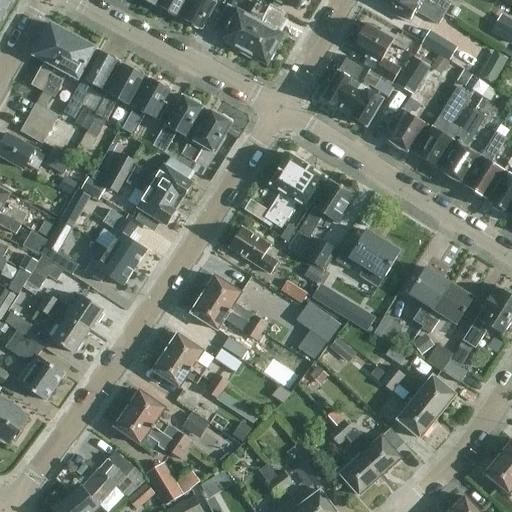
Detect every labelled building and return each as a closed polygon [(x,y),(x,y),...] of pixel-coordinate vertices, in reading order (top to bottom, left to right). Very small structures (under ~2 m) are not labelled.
[(0,0),(0,28),(14,3),(7,0),(0,0)] [(143,0),(158,8),(159,7),(162,0),(143,0)] [(162,0),(159,7),(169,12),(169,14),(175,18),(177,17),(180,18),(189,0),(162,0)] [(203,31),(219,0),(194,0),(184,20),(193,25),(193,28),(198,30),(203,31)] [(304,7),(307,2),(306,0),(274,0),(282,5),(287,3),(300,10),(302,8),(304,7)] [(439,26),(446,15),(419,0),(382,0),(384,2),(382,5),(397,13),(395,16),(410,25),(416,13),(439,26)] [(419,0),(446,15),(452,4),(444,0),(419,0)] [(221,41),(244,53),(270,7),(259,1),(250,18),(237,11),(221,41)] [(268,66),(269,62),(272,62),(275,56),(274,54),(284,37),(280,34),(287,21),(284,19),(286,15),(270,6),(270,7),(244,53),(268,66)] [(491,33),(511,45),(511,21),(502,15),(491,33)] [(45,92),(74,37),(52,25),(35,57),(46,63),(34,86),(45,92)] [(383,32),(381,34),(367,26),(354,48),(368,56),(367,59),(380,67),(376,74),(393,85),(401,71),(384,61),(393,45),(407,53),(412,44),(398,36),(396,39),(383,32)] [(422,44),(451,62),(458,49),(430,32),(422,44)] [(79,81),(96,50),(74,37),(45,92),(56,98),(68,75),(79,81)] [(108,57),(100,52),(84,81),(65,114),(75,119),(91,90),(87,87),(89,84),(105,92),(121,63),(118,62),(117,59),(113,57),(108,57)] [(432,65),(417,54),(396,86),(413,97),(431,69),(430,68),(432,65)] [(450,64),(440,57),(432,69),(442,75),(450,64)] [(366,74),(368,70),(349,59),(340,74),(339,74),(323,101),(345,114),(368,76),(366,74)] [(487,63),(479,77),(494,85),(502,72),(487,63)] [(134,71),(124,65),(88,134),(97,139),(107,121),(108,122),(119,101),(131,108),(147,78),(145,76),(144,73),(137,70),(134,71)] [(473,76),(465,71),(457,82),(466,87),(473,76)] [(376,91),(381,83),(368,76),(345,114),(367,128),(383,101),(368,92),(370,87),(376,91)] [(160,85),(151,80),(122,130),(133,136),(146,114),(158,122),(168,105),(165,103),(172,92),(170,88),(164,84),(160,85)] [(483,98),(490,102),(496,92),(489,87),(483,98)] [(459,89),(416,156),(425,162),(426,166),(431,169),(434,167),(437,169),(461,131),(453,126),(457,122),(472,98),(459,89)] [(192,102),(184,98),(163,133),(155,148),(166,154),(177,134),(188,140),(205,110),(201,108),(201,105),(194,101),(192,102)] [(413,111),(416,114),(421,106),(410,99),(396,122),(393,120),(387,130),(392,133),(387,141),(411,155),(428,127),(410,116),(413,111)] [(58,116),(36,104),(21,132),(43,144),(58,116)] [(75,125),(88,132),(98,113),(86,106),(75,125)] [(487,118),(476,111),(459,138),(461,140),(441,171),(450,177),(455,183),(461,184),(463,185),(482,157),(468,148),(487,118)] [(223,117),(221,118),(211,112),(191,147),(188,145),(182,156),(195,163),(204,148),(215,154),(230,127),(230,121),(223,117)] [(507,140),(497,134),(482,158),(484,160),(467,187),(474,192),(474,195),(480,199),(484,198),(486,200),(504,172),(492,164),(507,140)] [(28,165),(38,171),(46,157),(35,152),(36,151),(8,135),(0,149),(0,156),(25,171),(28,165)] [(45,164),(64,175),(73,160),(54,150),(45,164)] [(136,162),(122,154),(109,178),(97,172),(93,179),(119,193),(136,162)] [(195,164),(182,156),(178,162),(191,169),(195,164)] [(171,157),(165,166),(158,178),(138,166),(132,174),(181,205),(187,195),(189,195),(193,189),(192,187),(194,184),(190,182),(196,172),(191,169),(178,162),(171,157)] [(285,206),(309,167),(293,157),(287,158),(269,186),(286,197),(283,201),(278,197),(265,218),(273,223),(283,206),(285,206)] [(307,210),(327,179),(309,167),(285,206),(283,206),(273,223),(281,229),(295,208),(291,206),(294,202),(307,210)] [(175,214),(181,205),(132,174),(127,183),(147,196),(139,208),(167,226),(170,222),(172,223),(176,217),(175,214)] [(511,176),(508,174),(490,202),(493,204),(493,208),(500,212),(503,210),(511,215),(511,212),(511,176)] [(58,189),(71,196),(78,184),(65,177),(58,189)] [(82,189),(100,200),(106,189),(89,178),(82,189)] [(337,224),(354,197),(331,183),(299,231),(309,238),(323,216),(337,224)] [(8,211),(4,208),(11,195),(0,188),(0,212),(23,225),(29,215),(11,205),(8,211)] [(61,220),(74,229),(91,198),(78,191),(61,220)] [(18,235),(23,225),(0,212),(0,218),(3,220),(0,225),(18,235)] [(136,269),(147,251),(129,239),(137,228),(123,218),(112,235),(117,239),(109,252),(136,269)] [(47,246),(61,253),(74,229),(61,220),(52,236),(47,246)] [(38,233),(47,238),(54,227),(45,221),(38,233)] [(297,229),(290,225),(281,238),(288,243),(297,229)] [(230,248),(270,276),(278,265),(265,256),(271,247),(245,230),(242,231),(230,248)] [(24,246),(39,255),(48,241),(32,232),(24,246)] [(400,252),(367,232),(355,250),(347,245),(336,262),(349,270),(354,261),(364,267),(359,276),(378,288),(400,252)] [(307,261),(323,271),(336,249),(320,239),(307,261)] [(0,257),(4,260),(10,250),(0,244),(0,257)] [(79,266),(61,253),(47,246),(41,255),(73,275),(79,266)] [(124,287),(136,269),(109,252),(100,265),(94,261),(86,273),(101,283),(106,276),(124,287)] [(4,260),(0,257),(0,270),(3,272),(8,262),(4,260)] [(21,269),(31,275),(36,268),(38,264),(27,257),(20,268),(21,269)] [(36,268),(48,276),(57,281),(64,271),(43,257),(38,264),(36,268)] [(306,276),(317,283),(322,275),(311,267),(306,276)] [(37,293),(48,276),(36,268),(31,275),(25,285),(37,293)] [(25,285),(31,275),(21,269),(8,289),(18,295),(25,285)] [(429,318),(448,287),(440,282),(442,279),(427,269),(410,296),(424,305),(419,312),(429,318)] [(241,318),(246,310),(236,304),(242,293),(216,277),(204,296),(241,318)] [(281,292),(301,305),(308,295),(288,282),(281,292)] [(312,298),(322,305),(331,290),(321,284),(312,298)] [(448,287),(429,318),(421,330),(430,336),(443,316),(457,326),(474,299),(458,289),(456,293),(448,287)] [(511,296),(497,287),(463,342),(475,350),(487,332),(481,328),(484,324),(501,334),(504,330),(507,330),(510,325),(508,323),(511,317),(511,296)] [(0,319),(2,321),(8,310),(17,297),(6,290),(0,298),(0,319)] [(60,301),(49,294),(44,302),(54,309),(55,308),(65,315),(90,332),(97,321),(100,323),(105,315),(103,313),(104,311),(83,296),(74,308),(61,299),(60,301)] [(231,338),(237,328),(235,327),(241,318),(204,296),(193,314),(231,338)] [(65,315),(55,308),(54,309),(44,302),(39,309),(50,316),(58,325),(62,327),(53,339),(75,354),(77,351),(80,353),(85,345),(83,343),(90,332),(65,315)] [(309,303),(296,322),(311,332),(327,344),(328,344),(342,326),(309,303)] [(8,310),(2,321),(26,336),(32,325),(8,310)] [(356,326),(367,333),(376,318),(365,312),(356,326)] [(263,332),(263,333),(272,339),(278,330),(255,316),(250,324),(263,332)] [(403,327),(385,317),(375,335),(392,345),(403,327)] [(258,341),(263,333),(263,332),(250,324),(245,333),(258,341)] [(435,346),(426,334),(413,344),(422,356),(435,346)] [(202,377),(209,368),(199,361),(205,353),(179,335),(167,353),(202,377)] [(47,401),(65,374),(38,355),(43,348),(27,337),(16,353),(32,364),(19,382),(47,401)] [(222,348),(242,361),(249,351),(229,338),(222,348)] [(344,344),(337,339),(330,348),(336,353),(344,344)] [(443,372),(453,355),(438,346),(427,363),(443,372)] [(386,356),(403,367),(409,358),(392,347),(386,356)] [(215,360),(236,374),(243,363),(222,349),(215,360)] [(197,385),(202,377),(167,353),(155,372),(181,389),(187,379),(197,385)] [(453,355),(443,372),(461,384),(469,373),(458,366),(461,360),(453,355)] [(401,387),(407,379),(404,377),(405,377),(381,358),(375,365),(377,368),(401,387)] [(10,375),(0,368),(0,385),(3,387),(10,375)] [(395,394),(401,387),(377,368),(371,375),(392,393),(392,392),(395,394)] [(211,383),(225,392),(230,384),(216,375),(211,383)] [(438,418),(456,396),(434,377),(416,399),(438,418)] [(224,393),(225,392),(211,383),(205,391),(219,400),(224,393)] [(0,399),(0,393),(3,390),(0,387),(0,435),(11,444),(13,440),(16,442),(23,433),(20,430),(28,418),(0,399)] [(191,451),(195,445),(190,442),(192,439),(160,418),(167,408),(141,391),(129,409),(155,427),(161,431),(191,451)] [(224,393),(219,400),(218,401),(253,425),(259,417),(224,393)] [(421,439),(438,418),(416,399),(398,421),(421,439)] [(191,451),(161,431),(155,427),(129,409),(117,427),(142,445),(149,435),(160,442),(159,447),(165,451),(170,449),(185,459),(191,451)] [(327,417),(337,428),(343,422),(344,421),(335,410),(327,417)] [(208,426),(192,414),(182,427),(199,439),(208,426)] [(337,428),(336,429),(346,440),(353,433),(343,422),(337,428)] [(252,430),(242,423),(233,436),(243,443),(252,430)] [(341,448),(348,442),(346,440),(336,429),(329,435),(338,446),(339,446),(341,448)] [(356,431),(353,433),(346,440),(348,442),(361,457),(380,478),(401,459),(381,438),(371,448),(356,431)] [(511,468),(511,442),(499,458),(511,468)] [(135,468),(115,452),(107,461),(127,478),(135,468)] [(360,497),(380,478),(361,457),(340,475),(360,497)] [(511,468),(499,458),(485,475),(510,495),(511,491),(511,468)] [(295,472),(308,489),(326,477),(313,459),(295,472)] [(127,478),(107,461),(100,470),(116,484),(120,486),(127,478)] [(179,486),(165,463),(147,474),(166,505),(191,490),(186,481),(179,486)] [(259,472),(269,484),(276,479),(277,478),(267,465),(259,472)] [(140,472),(135,468),(127,478),(132,482),(140,472)] [(109,492),(116,484),(100,470),(84,488),(56,511),(93,511),(100,507),(93,499),(104,487),(109,492)] [(286,493),(294,488),(292,485),(292,484),(283,473),(277,478),(276,479),(286,493)] [(279,499),(286,493),(276,479),(269,484),(268,485),(276,496),(277,496),(279,499)] [(129,499),(138,510),(155,495),(147,484),(129,499)] [(300,511),(336,511),(321,492),(298,509),(300,511)] [(167,511),(202,511),(194,497),(167,511)] [(479,511),(466,497),(450,511),(479,511)] [(300,511),(298,509),(291,499),(273,511),(300,511)]
